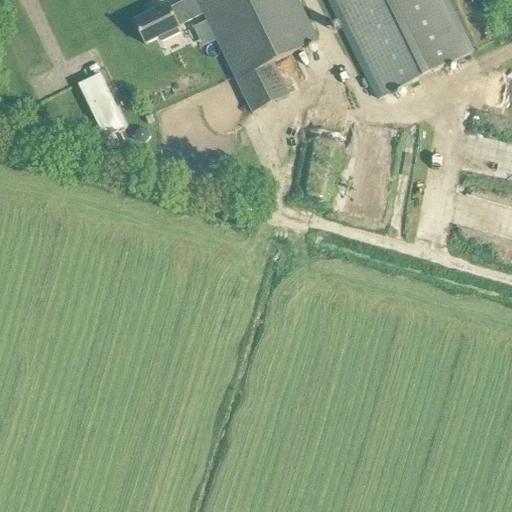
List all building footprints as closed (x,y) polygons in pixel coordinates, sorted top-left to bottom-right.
[(318,45),(296,0),(191,0),(170,10),(168,7),(134,23),(145,47),(179,30),(178,28),(204,16),(251,116),(288,99),(272,67),(318,45)] [(443,0),(329,0),(379,101),(471,55),(443,0)] [(104,140),(126,129),(100,76),(78,87),(104,140)] [(292,196),(324,205),(344,134),(312,125),(292,196)] [(150,139),(147,132),(139,131),(135,137),(138,144),(146,145),(150,139)]
